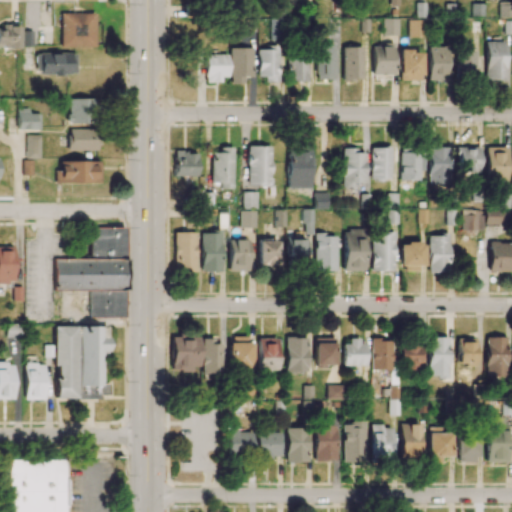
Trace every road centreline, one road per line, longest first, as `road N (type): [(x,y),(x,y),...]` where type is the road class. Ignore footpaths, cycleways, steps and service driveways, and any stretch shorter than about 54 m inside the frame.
road 1 (primary): [(147,511),(147,0)]
road 2 (residential): [(511,496),(147,495)]
road 3 (residential): [(511,115),(147,115)]
road 4 (residential): [(511,305),(147,305)]
road 5 (residential): [(147,437),(0,436)]
road 6 (residential): [(147,212),(0,212)]
